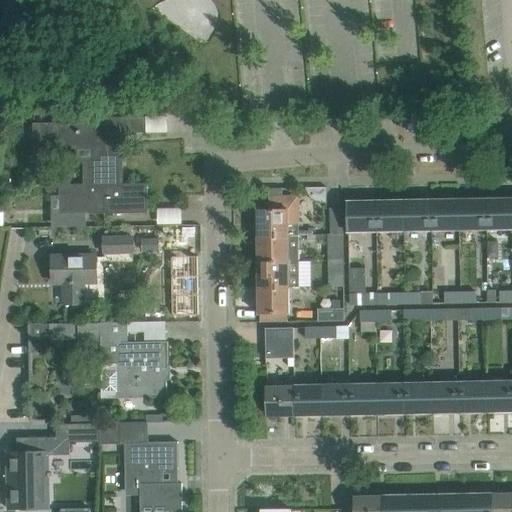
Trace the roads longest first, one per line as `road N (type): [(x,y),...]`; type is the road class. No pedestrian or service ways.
road 1 (residential): [(221,459),(214,157),(511,137)]
road 2 (residential): [(221,459),(511,453)]
